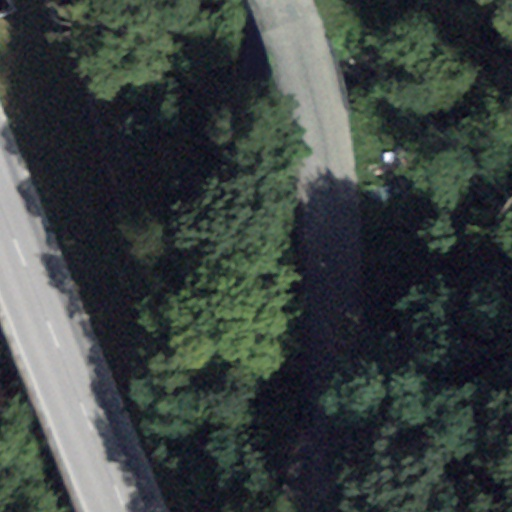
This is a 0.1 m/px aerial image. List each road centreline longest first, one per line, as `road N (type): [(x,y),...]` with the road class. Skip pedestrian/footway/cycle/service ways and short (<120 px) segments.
road 1 (unclassified): [(277,0),(312,90),(325,172),(329,511)]
road 2 (secondary): [(120,511),(0,224)]
